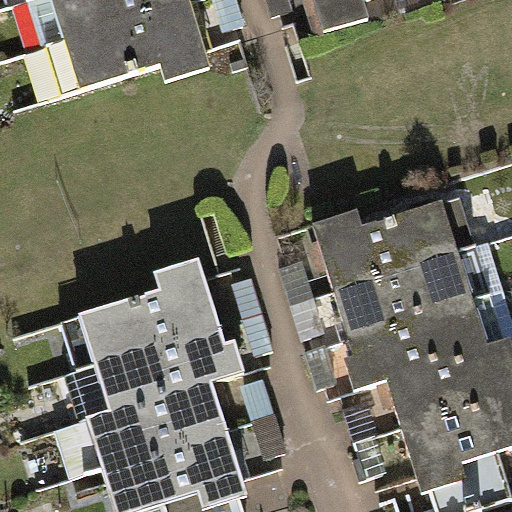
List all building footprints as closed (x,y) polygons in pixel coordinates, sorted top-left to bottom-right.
[(50,0),(64,44),(189,4),(187,0),(50,0)] [(224,14),(230,31),(243,26),(234,0),(216,0),(221,15),(224,14)] [(286,0),(266,0),(272,18),(290,12),(286,0)] [(363,4),(376,0),(313,0),(324,35),(368,22),(363,4)] [(376,0),(363,4),(368,22),(437,0),(376,0)] [(64,44),(80,93),(160,67),(166,84),(210,71),(189,4),(64,44)] [(312,227),(333,294),(458,255),(442,205),(362,230),(357,213),(312,227)] [(333,294),(349,342),(473,303),(458,255),(333,294)] [(79,319),(94,368),(219,329),(198,263),(154,277),(160,294),(79,319)] [(308,301),(297,265),(280,271),(291,307),(308,301)] [(251,279),(233,285),(245,321),(263,315),(251,279)] [(387,383),(511,342),(511,324),(502,293),(473,303),(349,342),(355,361),(345,364),(354,393),(387,383)] [(319,337),(308,301),(291,307),(302,342),(319,337)] [(263,315),(245,321),(256,357),(274,352),(263,315)] [(219,329),(94,368),(63,377),(78,426),(212,385),(244,375),(235,345),(225,348),(219,329)] [(511,342),(387,383),(402,430),(511,395),(511,342)] [(335,386),(323,350),(306,355),(318,392),(335,386)] [(263,383),(245,389),(255,422),(273,417),(263,383)] [(227,432),(212,385),(78,426),(57,433),(71,480),(102,471),(227,432)] [(497,455),(511,449),(511,395),(402,430),(417,479),(424,477),(497,455)] [(273,417),(255,422),(266,460),(285,454),(273,417)] [(227,432),(102,471),(114,511),(144,511),(162,506),(164,511),(243,511),(240,501),(247,499),(227,432)] [(382,473),(371,440),(354,445),(365,479),(382,473)] [(480,511),(511,503),(497,455),(424,477),(435,511),(480,511)]
